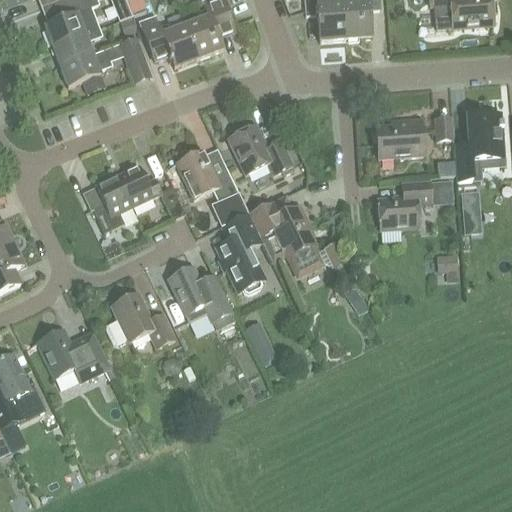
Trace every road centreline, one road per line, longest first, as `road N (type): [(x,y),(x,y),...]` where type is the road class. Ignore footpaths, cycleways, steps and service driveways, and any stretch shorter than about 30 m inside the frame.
road 1 (residential): [(298,83),(227,89),(19,169)]
road 2 (residential): [(511,68),(341,79)]
road 3 (residential): [(64,278),(111,278),(188,240)]
road 4 (residential): [(350,205),(341,79)]
